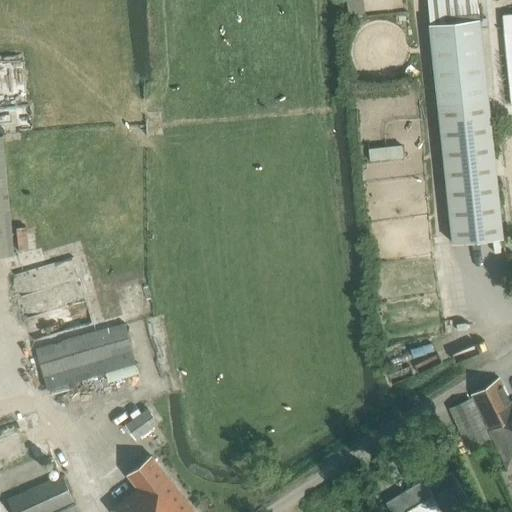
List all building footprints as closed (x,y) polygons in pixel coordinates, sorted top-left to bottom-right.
[(363,0),(346,0),(348,13),(364,12),(363,0)] [(480,19),(432,24),(430,24),(453,244),(504,238),(492,125),(480,19)] [(0,136),(0,257),(15,256),(5,136),(0,136)] [(393,308),(436,302),(424,210),(425,210),(417,151),(402,153),(400,142),(366,146),(368,158),(359,159),(378,298),(391,296),(393,308)] [(120,319),(145,314),(138,276),(112,281),(120,319)] [(85,303),(67,303),(68,319),(86,318),(85,303)] [(144,315),(157,369),(171,366),(158,312),(144,315)] [(478,317),(445,321),(447,332),(479,328),(478,317)] [(138,367),(125,323),(36,350),(50,393),(138,367)] [(28,386),(40,384),(35,352),(23,354),(28,386)] [(471,396),(480,414),(507,469),(511,467),(511,400),(502,379),(471,396)] [(135,394),(115,401),(121,416),(140,409),(135,394)] [(475,404),(457,413),(463,425),(481,416),(475,404)] [(159,425),(148,409),(125,425),(136,440),(159,425)] [(0,476),(54,454),(37,414),(0,429),(0,476)] [(136,489),(111,508),(113,511),(195,511),(151,456),(126,475),(136,489)] [(392,511),(456,511),(471,503),(453,472),(428,486),(424,480),(387,503),(392,511)] [(79,511),(76,505),(60,511),(51,511),(74,502),(63,475),(8,499),(13,511),(79,511)]
